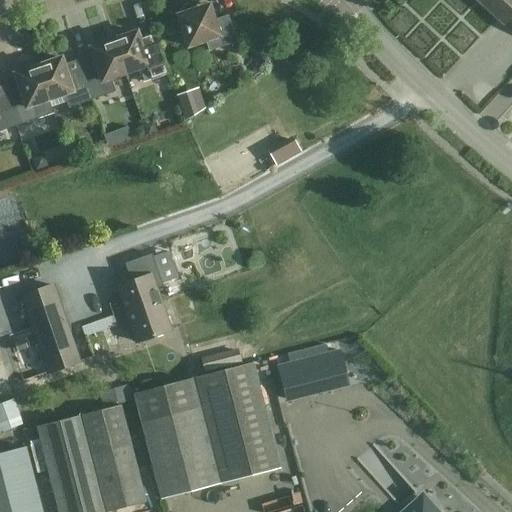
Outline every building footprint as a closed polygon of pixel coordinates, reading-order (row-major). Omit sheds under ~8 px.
[(511,0),(475,0),(503,26),(508,21),(511,24),(511,0)] [(180,10),(180,15),(178,16),(188,47),(205,41),(209,52),(237,42),(228,16),(214,20),(209,5),(195,10),(192,6),(187,5),(183,6),(180,10)] [(137,32),(114,40),(125,73),(139,69),(144,82),(168,74),(154,34),(139,39),(137,32)] [(125,73),(114,40),(90,48),(93,55),(78,60),(92,100),(115,92),(111,78),(125,73)] [(61,58),(38,66),(49,100),(64,95),(68,108),(92,100),(78,60),(64,65),(61,58)] [(49,100),(38,66),(15,74),(17,81),(2,86),(16,126),(40,118),(35,105),(49,100)] [(0,131),(16,126),(2,86),(0,86),(0,131)] [(189,92),(177,96),(186,122),(196,115),(189,92)] [(153,125),(146,128),(148,135),(156,133),(153,125)] [(116,136),(107,139),(110,149),(120,145),(116,136)] [(293,143),(269,156),(275,166),(299,153),(293,143)] [(43,158),(34,161),(37,171),(47,167),(43,158)] [(131,283),(118,287),(136,342),(170,331),(156,289),(163,287),(152,254),(124,264),(131,283)] [(47,373),(80,362),(54,287),(22,298),(47,373)] [(85,337),(117,326),(114,317),(82,328),(85,337)] [(238,349),(201,359),(205,374),(242,364),(238,349)] [(339,350),(278,366),(287,401),(348,386),(339,350)] [(161,499),(280,468),(253,363),(133,393),(161,499)] [(128,387),(101,394),(105,408),(131,401),(128,387)] [(0,404),(0,432),(23,425),(14,400),(0,404)] [(120,405),(37,427),(43,450),(58,511),(110,511),(145,503),(120,405)] [(0,511),(42,511),(26,448),(0,454),(0,511)] [(430,504),(425,502),(421,498),(405,511),(435,511),(434,508),(430,504)]
